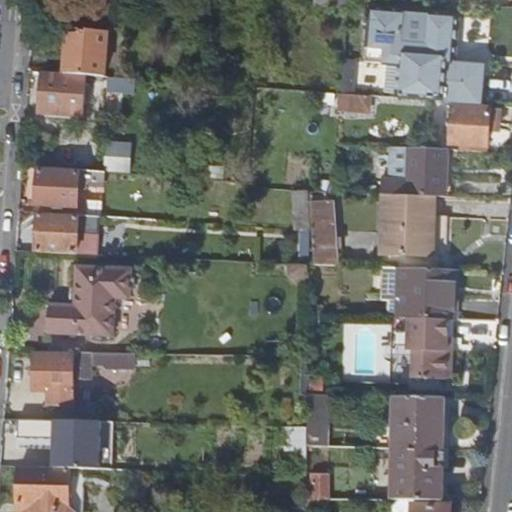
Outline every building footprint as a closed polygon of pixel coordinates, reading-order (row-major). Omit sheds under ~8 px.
[(446,103),(485,106),(490,64),(458,62),(459,56),(463,16),(375,9),(375,11),(369,11),(368,32),(373,32),(371,64),(403,66),(400,97),(446,101),(446,103)] [(67,74),(107,77),(110,34),(70,31),(67,74)] [(140,80),(107,77),(67,74),(45,73),(42,113),(85,117),(87,86),(101,87),(131,89),(139,90),(140,80)] [(353,96),(373,98),(374,81),(355,79),(353,96)] [(372,106),(373,98),(353,96),(350,95),(349,105),(353,105),(372,106)] [(463,146),(490,148),(491,128),(500,128),(501,112),(492,111),(455,109),(455,121),(447,120),(446,133),(454,134),(453,146),(463,146)] [(440,196),(448,196),(449,150),(395,148),(395,179),(385,179),(384,195),(385,195),(440,196)] [(104,173),(81,171),(81,173),(40,170),(38,204),(79,207),(80,182),(103,184),(104,173)] [(313,231),(313,192),(296,191),(298,230),(313,231)] [(318,266),(338,267),(334,193),(313,192),(318,266)] [(440,196),(385,195),(383,254),(436,256),(436,251),(438,250),(450,251),(452,216),(439,216),(440,196)] [(38,253),(99,256),(101,216),(41,213),(38,253)] [(301,286),(312,286),(312,266),(293,265),(292,275),(301,286)] [(133,270),(118,269),(79,267),(77,306),(52,306),(51,333),(115,336),(116,308),(116,298),(132,298),(133,270)] [(400,319),(412,320),(450,322),(457,322),(459,271),(402,269),(400,319)] [(312,315),(323,316),(324,305),(312,305),(312,315)] [(450,322),(412,320),(411,352),(417,352),(415,378),(449,380),(455,375),(455,357),(450,352),(450,338),(450,322)] [(158,355),(38,352),(36,388),(51,388),(50,400),(75,401),(76,389),(76,374),(89,374),(95,370),(95,365),(158,367),(158,355)] [(310,448),(326,448),(327,395),(311,394),(310,428),(310,448)] [(396,449),(445,450),(447,399),(398,397),(396,449)] [(58,421),(12,420),(11,458),(57,459),(58,421)] [(96,438),(101,438),(101,422),(83,422),(83,438),(82,443),(96,443),(96,438)] [(444,501),(445,450),(396,449),(395,501),(402,501),(415,501),(444,501)] [(27,511),(78,511),(79,511),(72,511),(73,468),(23,466),(22,503),(28,503),(27,511)] [(315,474),(314,500),(326,500),(330,500),(331,475),(315,474)] [(309,509),(309,511),(326,511),(326,500),(314,500),(309,500),(309,509)] [(415,501),(402,501),(393,509),(392,511),(452,511),(452,507),(415,506),(415,501)]
